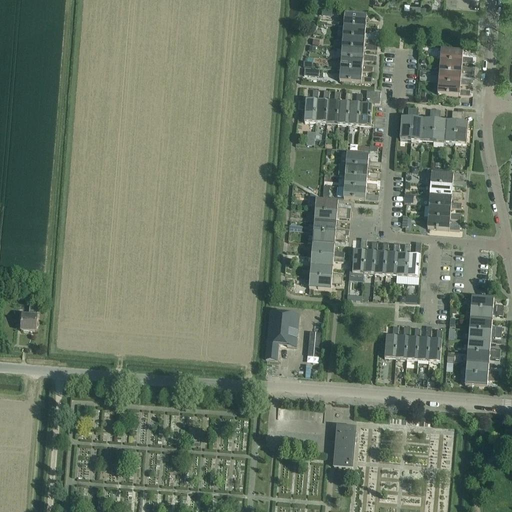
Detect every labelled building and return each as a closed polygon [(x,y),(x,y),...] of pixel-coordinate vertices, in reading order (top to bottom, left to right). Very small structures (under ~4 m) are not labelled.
[(344,16),(343,27),(366,28),(366,29),(376,30),(376,25),(366,24),(366,18),(344,16)] [(343,27),(343,38),(365,40),(378,41),(378,36),(365,35),(365,29),(366,29),(366,28),(343,27)] [(343,38),(342,49),(364,50),(364,51),(377,52),(377,47),(364,46),(365,40),(343,38)] [(342,49),(341,60),(363,61),(363,62),(373,63),(374,58),(374,57),(363,57),(364,51),(364,50),(342,49)] [(441,51),(440,62),(442,62),(462,64),(472,65),(473,59),(462,58),(463,52),(441,51)] [(341,60),(340,71),(362,73),(372,74),(373,68),(363,68),(363,62),(363,61),(341,60)] [(440,62),(439,73),(461,75),(474,76),(475,70),(461,69),(462,64),(442,62),(440,62)] [(362,73),(340,71),(339,82),(372,85),(372,80),(362,79),(362,73)] [(439,73),(438,84),(460,86),(470,87),(471,81),(460,80),(461,75),(439,73)] [(460,92),(460,86),(438,84),(437,95),(459,97),(469,98),(470,93),(460,92)] [(304,124),(316,125),(317,103),(318,103),(318,93),(313,92),(312,102),(306,102),(306,104),(305,112),(304,124)] [(317,103),(316,125),(327,125),(328,103),(329,103),(329,93),(323,93),(323,103),(318,103),(317,103)] [(361,106),(360,128),(371,129),(373,105),(380,106),(380,94),(367,93),(366,106),(361,106)] [(328,103),(327,125),(337,126),(339,104),(340,104),(340,94),(335,94),(334,104),(329,104),(329,103),(328,103)] [(339,104),(337,126),(348,127),(350,105),(351,95),(346,95),(345,105),(340,104),(339,104)] [(350,105),(348,127),(360,128),(361,106),(362,96),(357,95),(356,106),(350,105)] [(399,141),(411,142),(414,110),(408,110),(408,120),(401,119),(399,141)] [(414,110),(411,142),(422,143),(423,121),(418,121),(418,110),(414,110)] [(423,121),(422,143),(433,144),(436,112),(430,111),(430,122),(423,121)] [(436,112),(433,144),(444,145),(445,123),(440,122),(441,112),(436,112)] [(445,123),(444,145),(455,145),(457,113),(452,113),(451,123),(445,123)] [(457,113),(455,145),(466,146),(468,124),(462,124),(462,114),(457,113)] [(346,167),(368,168),(368,169),(381,170),(381,164),(368,163),(368,157),(346,156),(346,167)] [(346,167),(345,178),(368,179),(367,180),(380,181),(380,175),(378,175),(367,174),(368,169),(368,168),(346,167)] [(430,186),(452,188),(453,188),(463,189),(466,189),(466,184),(463,183),(453,183),(453,176),(452,176),(452,171),(432,170),(432,175),(431,175),(430,186)] [(345,178),(344,189),(367,190),(367,191),(376,191),(377,186),(366,185),(367,180),(368,179),(345,178)] [(429,197),(452,199),(462,200),(462,194),(452,194),(452,188),(430,186),(429,197)] [(343,200),(376,202),(378,202),(379,197),(366,196),(366,191),(367,191),(367,190),(344,189),(343,200)] [(405,195),(404,204),(413,204),(414,196),(405,195)] [(429,208),(451,210),(461,210),(461,205),(451,204),(452,199),(429,197),(429,208)] [(315,201),(315,213),(347,215),(347,210),(337,209),(338,203),(322,202),(315,201)] [(429,208),(428,219),(437,220),(450,220),(450,221),(460,222),(460,216),(450,215),(451,210),(429,208)] [(315,213),(314,224),(336,226),(336,219),(347,220),(347,215),(315,213)] [(428,219),(427,230),(459,232),(460,227),(450,226),(450,221),(450,220),(437,220),(428,219)] [(314,224),(313,234),(346,237),(346,232),(335,231),(336,226),(314,224)] [(313,234),(312,245),(334,247),(335,241),(345,242),(346,237),(313,234)] [(352,275),(364,276),(366,254),(367,244),(361,243),(360,253),(354,253),(352,275)] [(366,254),(364,276),(375,276),(376,254),(377,244),(372,244),(371,254),(366,254)] [(398,256),(396,278),(407,279),(409,257),(410,244),(405,244),(405,246),(404,257),(398,256)] [(312,245),(311,257),(336,259),(344,259),(344,254),(334,253),(334,247),(312,245)] [(376,254),(375,276),(386,277),(387,255),(388,255),(389,245),(383,245),(382,255),(376,255),(376,254)] [(409,257),(407,279),(419,280),(421,245),(416,245),(415,258),(409,257)] [(387,255),(386,277),(396,278),(398,256),(399,246),(394,246),(393,256),(388,255),(387,255)] [(311,257),(311,267),(333,269),(333,263),(343,264),(344,259),(336,259),(311,257)] [(311,267),(310,278),(336,280),(342,281),(342,276),(332,275),(333,269),(311,267)] [(310,278),(309,290),(310,290),(314,290),(331,291),(331,285),(342,286),(342,281),(336,280),(310,278)] [(471,298),(470,310),(502,312),(503,307),(493,306),(494,300),(471,298)] [(22,316),(21,332),(36,334),(38,310),(29,309),(29,317),(22,316)] [(470,310),(470,321),(492,323),(493,317),(502,317),(502,312),(470,310)] [(270,314),(266,362),(277,363),(279,347),(296,349),(299,317),(270,314)] [(470,321),(469,332),(501,334),(502,329),(492,328),(492,323),(470,321)] [(419,341),(417,363),(428,364),(430,342),(431,329),(426,328),(425,342),(419,341)] [(384,360),(395,361),(397,339),(398,339),(398,329),(393,329),(392,339),(386,338),(384,360)] [(397,339),(395,361),(407,362),(408,340),(409,340),(409,330),(404,329),(403,340),(398,339),(397,339)] [(408,340),(407,362),(417,363),(419,341),(420,331),(415,330),(414,341),(409,340),(408,340)] [(430,342),(428,364),(440,365),(441,343),(442,333),(437,332),(436,342),(430,342)] [(469,332),(468,343),(490,345),(491,339),(501,339),(501,334),(469,332)] [(310,334),(307,364),(319,365),(321,335),(310,334)] [(468,343),(467,354),(500,356),(500,351),(490,350),(490,345),(468,343)] [(467,354),(466,365),(489,367),(489,361),(499,361),(500,356),(467,354)] [(466,365),(466,376),(498,378),(498,373),(488,372),(489,367),(466,365)] [(498,383),(498,378),(466,376),(465,387),(487,388),(488,382),(498,383)] [(337,428),(334,468),(352,470),(356,430),(337,428)]
